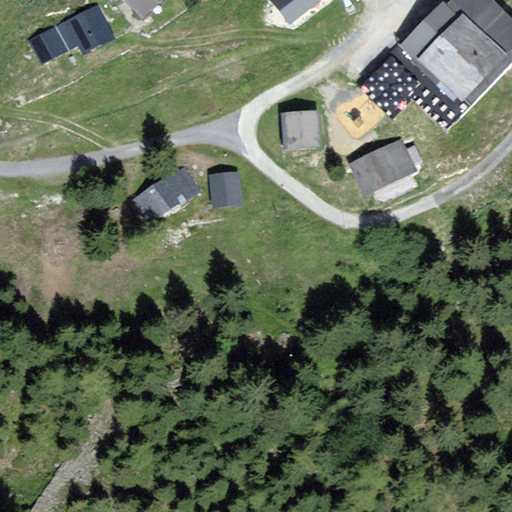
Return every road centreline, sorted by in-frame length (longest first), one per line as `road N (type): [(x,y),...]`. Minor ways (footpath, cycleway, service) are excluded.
road 1 (unclassified): [(414,0),(266,103),(250,121),(253,152),(319,207),(375,221),(441,198),(511,139)]
road 2 (track): [(0,172),(63,170),(247,133)]
